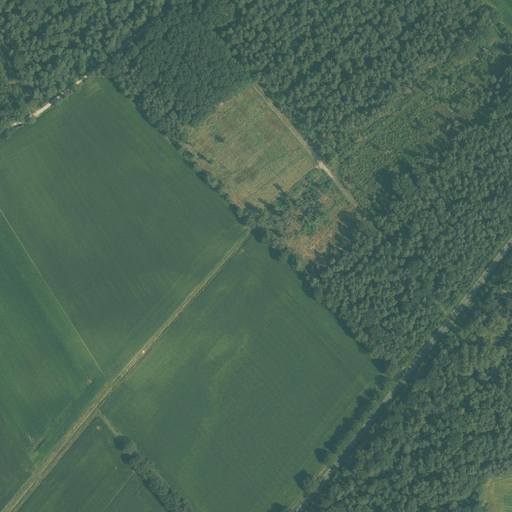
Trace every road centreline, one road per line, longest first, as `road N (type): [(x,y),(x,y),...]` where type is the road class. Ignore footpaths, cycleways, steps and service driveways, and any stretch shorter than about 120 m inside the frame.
road 1 (tertiary): [(450,319),(299,511)]
road 2 (unclassified): [(0,133),(60,98),(178,0)]
road 3 (unclassified): [(450,319),(458,334),(470,511)]
